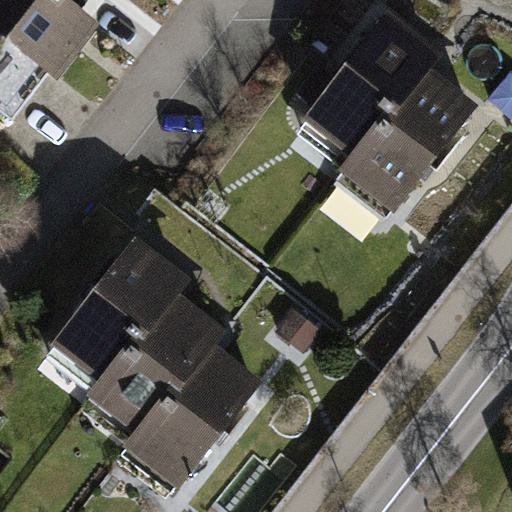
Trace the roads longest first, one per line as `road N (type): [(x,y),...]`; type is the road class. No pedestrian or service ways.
road 1 (residential): [(213,0),(0,274)]
road 2 (secondary): [(387,511),(511,353)]
